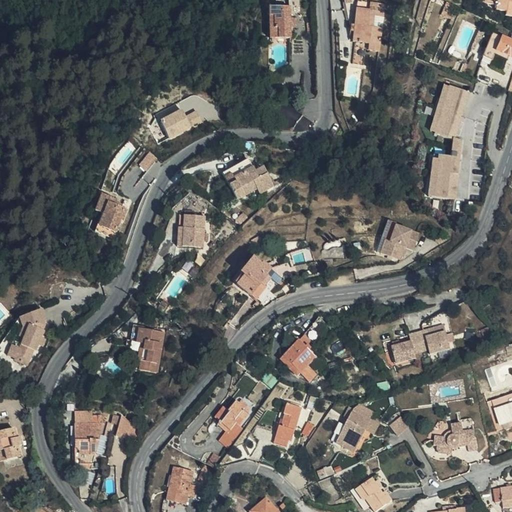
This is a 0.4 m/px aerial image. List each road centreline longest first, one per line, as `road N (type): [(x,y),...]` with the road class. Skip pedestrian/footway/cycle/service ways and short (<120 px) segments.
road 1 (tertiary): [(83,511),(39,435),(42,388),(68,347),(108,308),(147,203),(186,151),(208,139),(291,134),(320,122),(319,0)]
road 2 (secondary): [(511,148),(479,237),(448,265),(392,286),(295,300),(254,325),(144,457),(141,511)]
road 3 (residential): [(212,511),(227,477),(241,468),(270,473),(297,499)]
